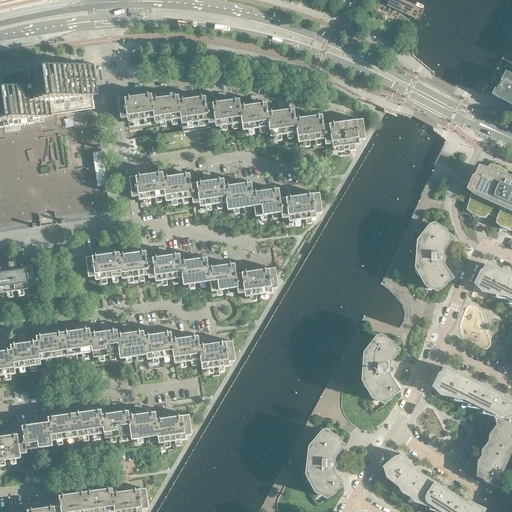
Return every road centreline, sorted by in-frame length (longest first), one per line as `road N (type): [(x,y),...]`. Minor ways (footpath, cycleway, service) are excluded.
road 1 (secondary): [(109,23),(188,24),(287,42),(493,130)]
road 2 (secondary): [(493,130),(427,89),(284,25),(129,4)]
road 3 (unclassified): [(312,99),(255,84),(112,84)]
road 4 (unclassified): [(300,179),(222,155),(118,159)]
road 5 (unclassified): [(60,318),(177,305),(178,316),(212,312)]
road 6 (residential): [(511,263),(479,249),(436,347)]
road 7 (residential): [(504,503),(393,432)]
road 8 (residential): [(123,221),(253,240)]
